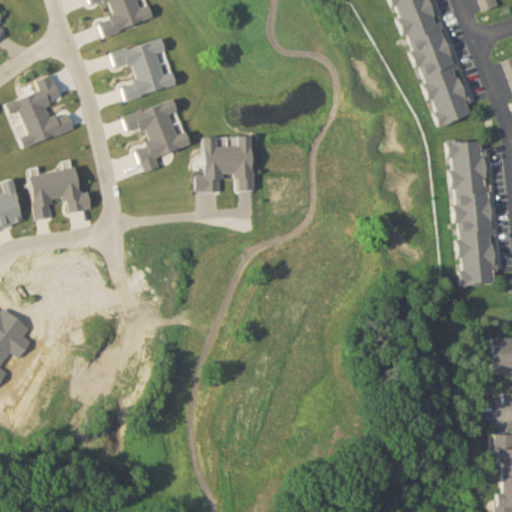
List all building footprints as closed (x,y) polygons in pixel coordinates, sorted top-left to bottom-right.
[(394,0),(431,128),(467,118),(433,0),(394,0)] [(477,0),(483,12),(499,5),(496,0),(477,0)] [(511,87),(511,57),(501,62),(511,87)] [(446,143),(458,288),(495,285),(483,140),(446,143)] [(511,338),(490,339),(490,374),(511,374),(511,338)] [(511,435),(496,436),(496,477),(495,477),(494,511),(511,511),(511,510),(511,509),(511,435)]
